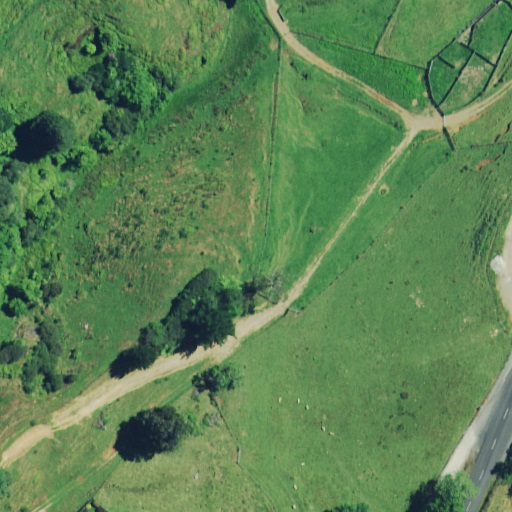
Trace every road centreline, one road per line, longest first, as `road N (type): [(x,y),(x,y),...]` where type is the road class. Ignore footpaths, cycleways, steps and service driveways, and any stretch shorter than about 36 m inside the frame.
road 1 (track): [(0,488),(19,446),(274,315),(412,127),(292,43),(269,0)]
road 2 (tertiary): [(456,511),(511,394)]
